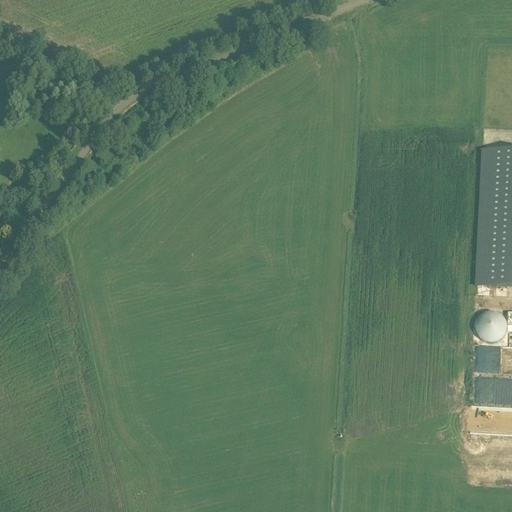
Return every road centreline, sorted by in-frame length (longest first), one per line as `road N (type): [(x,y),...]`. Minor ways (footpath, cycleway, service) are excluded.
road 1 (unclassified): [(0,265),(124,97),(356,0)]
road 2 (track): [(0,31),(149,83)]
